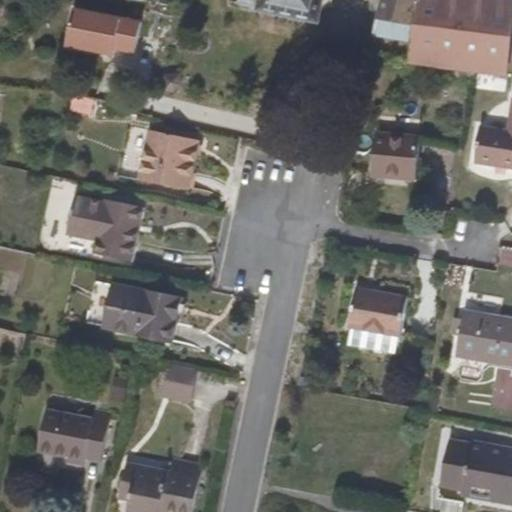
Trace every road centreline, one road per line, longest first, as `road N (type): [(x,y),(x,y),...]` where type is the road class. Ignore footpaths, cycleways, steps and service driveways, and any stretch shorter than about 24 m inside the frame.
road 1 (residential): [(237,511),(314,186)]
road 2 (unknown): [(304,228),(328,223),(457,249)]
